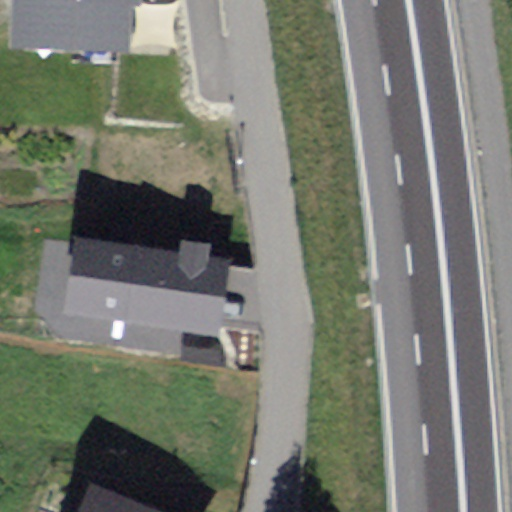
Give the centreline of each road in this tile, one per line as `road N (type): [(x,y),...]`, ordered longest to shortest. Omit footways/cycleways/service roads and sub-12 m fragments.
road 1 (residential): [(267,511),(283,293),(241,0)]
road 2 (primary): [(447,511),(423,181),(393,0)]
road 3 (unclassified): [(460,0),(511,336)]
